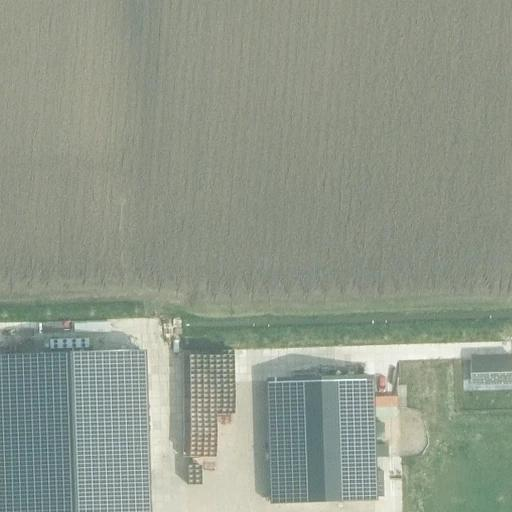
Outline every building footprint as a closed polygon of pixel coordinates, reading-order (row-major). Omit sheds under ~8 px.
[(43,359),(0,360),(0,511),(145,511),(141,356),(91,357),(90,339),(42,341),(43,359)] [(511,352),(474,356),(475,374),(511,370),(511,352)] [(270,383),(272,504),(373,502),(371,381),(270,383)] [(375,419),(376,429),(395,428),(395,418),(375,419)] [(396,475),(405,474),(403,454),(394,455),(396,475)]
